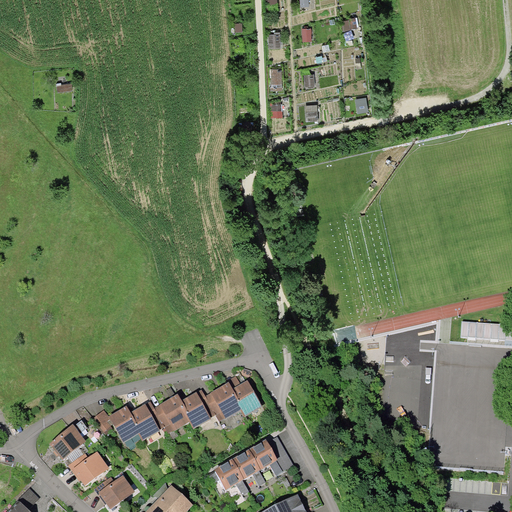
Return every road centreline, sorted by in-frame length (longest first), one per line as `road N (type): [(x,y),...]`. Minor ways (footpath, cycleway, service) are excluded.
road 1 (residential): [(20,449),(35,428),(84,398),(243,359),(260,365),(334,511)]
road 2 (track): [(505,0),(510,54),(480,96),(265,146)]
road 3 (track): [(280,287),(246,190),(265,146)]
road 4 (track): [(258,0),(265,146)]
